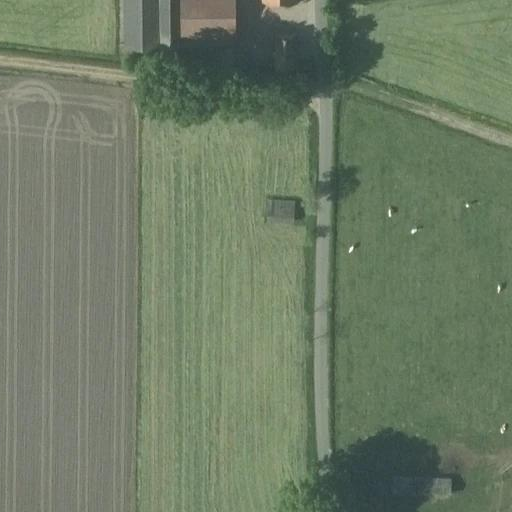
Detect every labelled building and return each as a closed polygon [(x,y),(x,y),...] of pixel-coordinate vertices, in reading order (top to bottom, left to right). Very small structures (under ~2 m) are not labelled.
[(161,48),(161,0),(123,0),(123,48),(161,48)] [(241,29),(241,11),(183,13),(184,30),(241,29)] [(275,36),(275,50),(274,67),(296,68),(297,36),(275,36)] [(267,223),(294,224),(295,201),(269,201),(267,223)] [(392,492),(450,496),(451,479),(393,476),(392,492)]
